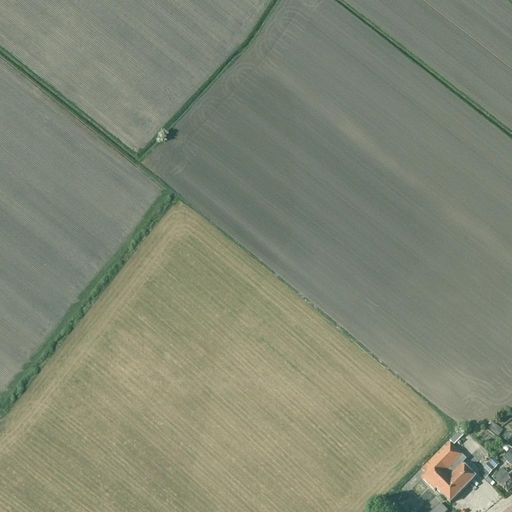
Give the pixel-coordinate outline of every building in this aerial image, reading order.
[(485,427),(498,436),(502,430),(490,421),(485,427)] [(449,441),(454,445),(465,433),(460,429),(449,441)] [(461,464),(465,460),(448,443),(421,470),(425,474),(421,478),(435,492),(436,490),(450,504),(475,478),(461,464)] [(467,461),(478,470),(485,460),(473,452),(467,461)] [(479,474),(484,479),(494,469),(489,464),(479,474)] [(511,471),(508,476),(502,470),(493,479),(499,486),(500,485),(508,493),(511,487),(511,471)]
